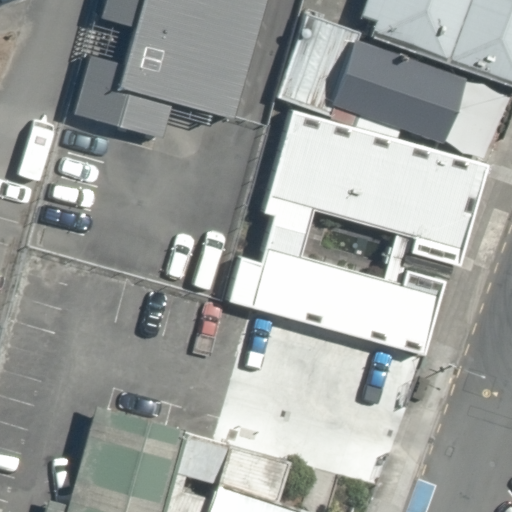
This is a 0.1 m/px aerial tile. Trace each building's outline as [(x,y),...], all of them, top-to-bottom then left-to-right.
[(51,0),(33,70),(134,97),(140,76),(194,91),(218,0),(51,0)] [(354,0),(480,51),(501,0),(354,0)] [(436,45),(315,12),(296,81),(417,113),(436,45)] [(453,128),(255,75),(231,160),(430,214),(453,128)] [(421,212),(231,160),(201,274),(391,325),(421,212)] [(22,502),(0,496),(0,511),(116,511),(149,394),(58,370),(22,502)] [(312,511),(320,483),(175,444),(156,511),(312,511)]
